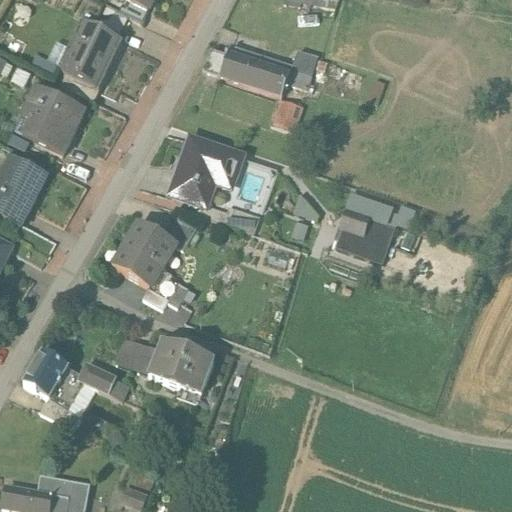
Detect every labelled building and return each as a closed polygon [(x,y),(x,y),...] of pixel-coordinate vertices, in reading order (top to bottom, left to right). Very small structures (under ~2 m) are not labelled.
[(124,0),(144,9),(148,0),(124,0)] [(126,16),(102,4),(92,24),(115,36),(126,16)] [(92,24),(80,18),(64,49),(69,51),(60,67),(56,65),(54,68),(71,76),(95,89),(120,39),(115,36),(92,24)] [(287,76),(228,56),(229,54),(225,53),(224,55),(209,50),(202,72),(280,99),(286,84),(288,77),(287,76)] [(312,78),(289,70),(287,76),(288,77),(286,84),(307,92),(312,78)] [(95,89),(71,76),(65,88),(89,100),(95,89)] [(376,106),(381,86),(371,83),(366,103),(376,106)] [(82,109),(34,86),(26,102),(35,107),(21,136),(60,155),(82,109)] [(300,111),(279,102),(269,128),(291,136),(300,111)] [(199,146),(191,168),(184,166),(173,196),(204,207),(213,183),(230,189),(240,161),(199,146)] [(42,178),(8,160),(0,174),(0,216),(17,226),(42,178)] [(406,232),(412,214),(395,208),(394,213),(345,196),(332,233),(337,235),(332,251),(380,268),(394,228),(406,232)] [(196,231),(173,217),(160,238),(175,247),(175,248),(182,253),(196,231)] [(160,238),(138,224),(111,268),(149,291),(175,248),(175,247),(160,238)] [(0,270),(10,251),(0,245),(0,270)] [(168,304),(148,292),(142,301),(162,313),(168,304)] [(158,356),(125,343),(116,367),(149,380),(158,356)] [(214,367),(161,348),(149,380),(149,381),(201,401),(214,367)] [(67,372),(43,357),(23,388),(48,404),(64,414),(64,413),(65,412),(81,386),(74,383),(76,376),(67,372)] [(115,383),(84,370),(81,378),(76,376),(74,383),(81,386),(82,387),(108,398),(114,384),(115,383)] [(128,390),(114,384),(108,398),(122,404),(128,390)] [(64,414),(48,404),(40,417),(71,433),(79,421),(65,412),(64,413),(64,414)] [(83,496),(39,487),(38,499),(68,505),(81,507),(83,496)] [(38,499),(5,493),(1,511),(66,511),(68,505),(38,499)] [(141,511),(146,502),(130,496),(125,509),(132,511),(141,511)]
